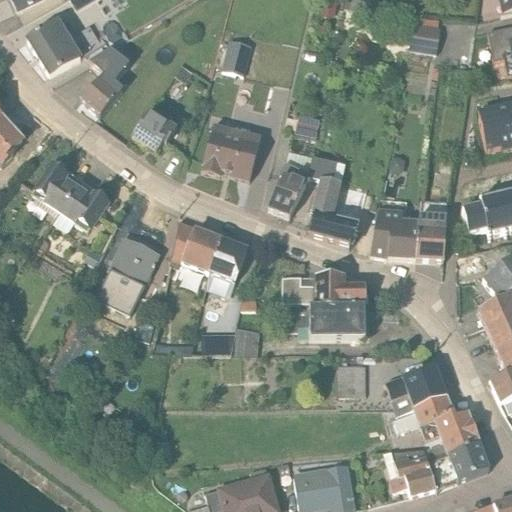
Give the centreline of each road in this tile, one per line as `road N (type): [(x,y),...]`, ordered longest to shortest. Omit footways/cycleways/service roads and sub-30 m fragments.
road 1 (residential): [(0,51),(25,86),(145,179),(192,206),(378,280),(433,325)]
road 2 (residential): [(433,325),(511,463)]
road 3 (unclassified): [(433,325),(448,281),(462,175)]
